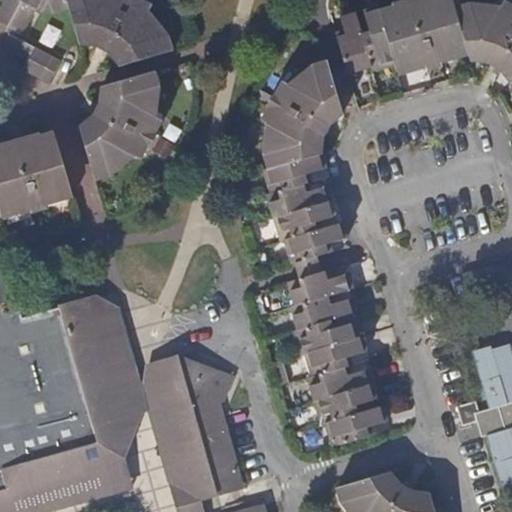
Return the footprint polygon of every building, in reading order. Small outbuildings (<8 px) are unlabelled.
[(23,2),(19,0),(7,0),(0,12),(0,21),(9,27),(23,2)] [(24,0),(23,2),(9,27),(6,31),(10,34),(21,40),(40,8),(43,11),(54,14),(72,9),(69,0),(24,0)] [(69,0),(72,9),(82,45),(92,46),(98,47),(104,49),(108,51),(115,59),(121,66),(174,51),(169,34),(150,11),(138,4),(140,1),(138,0),(69,0)] [(382,11),(397,65),(398,69),(408,67),(409,73),(426,68),(427,73),(443,68),(442,64),(459,59),(457,53),(467,50),(456,10),(452,0),(422,0),(423,3),(412,7),(410,0),(395,4),(396,7),(382,11)] [(470,6),(456,10),(467,50),(471,64),(483,64),(487,64),(496,69),(502,72),(506,78),(509,86),(511,84),(511,12),(501,7),(470,6)] [(357,14),(372,68),(373,71),(397,65),(382,11),(381,7),(357,14)] [(349,74),(372,68),(357,14),(356,10),(333,17),(349,74)] [(53,48),(63,32),(52,25),(41,41),(53,48)] [(35,48),(21,40),(10,34),(3,46),(28,61),(35,48)] [(44,53),(35,48),(28,61),(24,68),(33,73),(44,53)] [(44,53),(33,73),(42,79),(53,58),(44,53)] [(53,58),(42,79),(50,84),(62,63),(53,58)] [(267,171),(322,155),(322,146),(324,138),(329,128),(331,125),(337,121),(345,114),(328,60),(315,64),(288,85),(282,96),(279,94),(271,109),(274,112),(268,122),(263,157),(267,171)] [(161,85),(157,72),(102,88),(102,92),(101,102),(99,107),(96,113),(92,118),(80,126),(97,181),(113,177),(135,157),(143,144),(146,146),(154,132),(151,131),(157,120),(161,85)] [(0,147),(0,198),(4,212),(14,209),(16,215),(34,210),(34,213),(49,209),(48,205),(66,200),(64,194),(75,191),(57,132),(44,135),(43,133),(27,137),(29,143),(17,146),(15,141),(0,144),(0,146),(0,148),(0,147)] [(326,171),(322,155),(267,171),(263,172),(270,196),(303,187),(307,186),(305,177),(326,171)] [(274,220),(332,203),(327,187),(305,194),(303,187),(270,196),(267,197),(274,220)] [(280,243),(284,242),(316,232),(314,224),(336,218),(332,203),(274,220),(280,243)] [(316,232),(284,242),(291,266),(296,264),(318,258),(328,255),(325,247),(347,240),(342,225),(316,232)] [(296,264),(300,279),(323,273),(318,258),(296,264)] [(24,302),(12,259),(0,262),(0,505),(5,504),(20,510),(75,494),(73,485),(92,479),(87,461),(107,455),(105,449),(137,394),(138,393),(132,370),(114,309),(95,298),(22,320),(17,304),(24,302)] [(295,307),(328,298),(354,291),(350,275),(328,281),(326,272),(323,273),(300,279),(288,282),(295,307)] [(292,308),(298,330),(331,321),(357,314),(352,299),(330,306),(328,298),(295,307),(292,308)] [(334,330),(331,321),(298,330),(295,332),(302,355),(305,354),(360,339),(355,324),(334,330)] [(305,354),(312,378),(345,369),(349,368),(347,359),(368,353),(363,338),(360,339),(305,354)] [(511,356),(503,360),(501,352),(468,362),(482,409),(470,413),(466,401),(449,406),(455,428),(477,421),(482,437),(477,438),(493,489),(511,483),(511,356)] [(215,372),(179,357),(171,382),(164,384),(197,503),(247,489),(215,372)] [(309,379),(315,401),(374,385),(369,370),(348,377),(345,369),(312,378),(309,379)] [(323,426),(326,425),(358,415),(356,408),(378,401),(374,385),(315,401),(323,426)] [(358,415),(326,425),(332,447),(368,437),(366,430),(389,423),(384,408),(358,415)] [(435,511),(431,496),(419,494),(412,491),(401,485),(392,473),(336,491),(341,503),(348,511),(435,511)]
